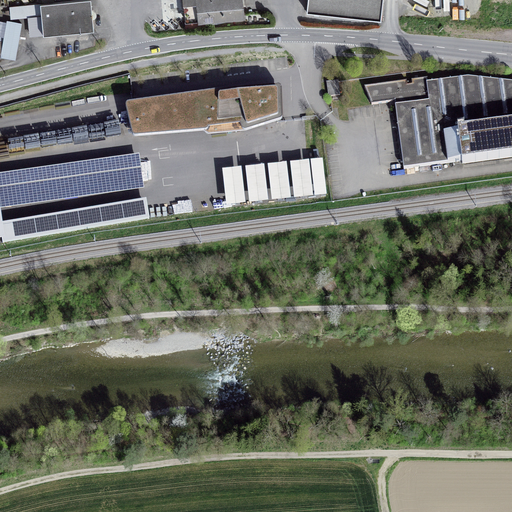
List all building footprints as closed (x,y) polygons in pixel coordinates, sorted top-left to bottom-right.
[(91,32),(88,0),(8,8),(9,21),(27,19),(29,36),(40,35),(40,37),(91,32)] [(216,10),(215,0),(181,0),(181,5),(193,4),(195,22),(210,20),(210,10),(216,10)] [(210,10),(210,20),(241,18),(239,0),(215,0),(216,10),(210,10)] [(370,0),(318,0),(317,14),(369,20),(370,0)] [(0,59),(13,62),(20,25),(4,22),(0,42),(0,59)] [(511,81),(469,77),(426,83),(426,79),(366,88),(372,103),(395,100),(396,108),(405,169),(511,153),(511,81)] [(337,81),(326,82),(327,95),(338,94),(337,81)] [(282,92),(278,88),(228,92),(127,106),(135,138),(209,134),(247,133),(282,120),(282,92)] [(324,157),(224,165),(227,202),(327,194),(324,157)] [(151,162),(0,184),(5,218),(156,196),(151,162)]
